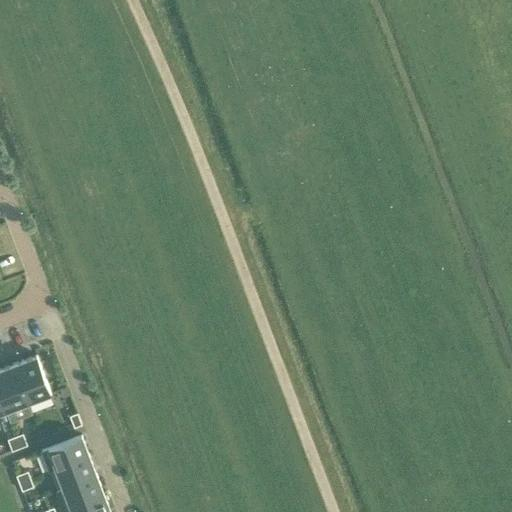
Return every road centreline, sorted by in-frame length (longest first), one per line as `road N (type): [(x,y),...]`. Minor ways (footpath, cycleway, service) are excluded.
road 1 (residential): [(49,296),(130,511)]
road 2 (residential): [(0,167),(49,296)]
